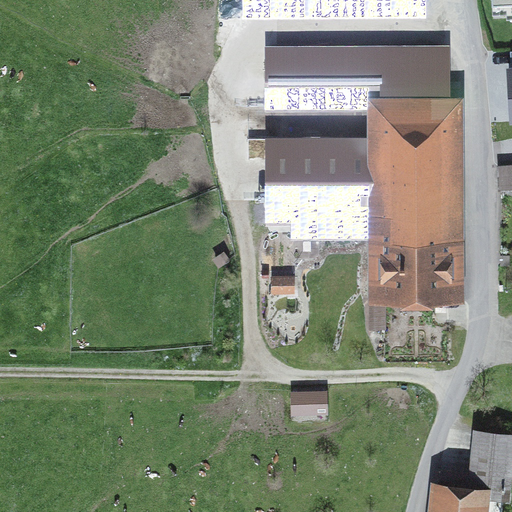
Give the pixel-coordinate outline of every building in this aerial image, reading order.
[(426,19),(425,0),(241,0),(242,20),(426,19)] [(511,0),(488,0),(498,51),(511,48),(511,0)] [(269,213),(384,213),(384,290),(447,289),(446,61),(268,62),(268,105),(397,104),(398,137),(269,138),(269,213)] [(511,166),(500,167),(500,187),(511,186),(511,166)] [(509,255),(500,255),(500,265),(509,265),(509,255)] [(290,388),(292,416),(329,414),(328,386),(290,388)] [(440,473),(436,511),(478,511),(481,491),(504,493),(510,435),(478,432),(473,477),(440,473)]
